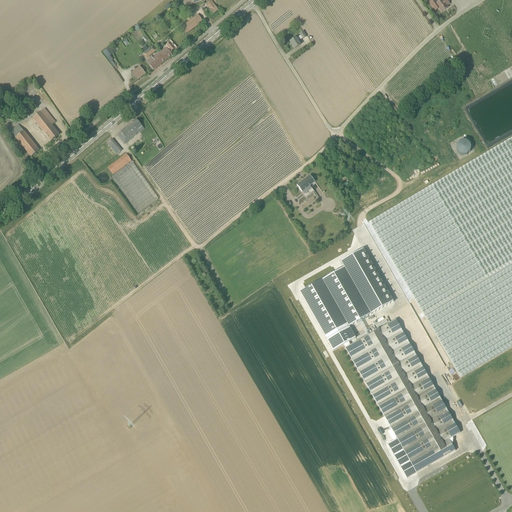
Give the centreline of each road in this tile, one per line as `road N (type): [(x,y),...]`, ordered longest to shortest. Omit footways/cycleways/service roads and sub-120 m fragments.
road 1 (primary): [(0,216),(252,3)]
road 2 (unclassified): [(334,134),(447,22),(482,0)]
road 3 (residential): [(252,3),(334,134)]
